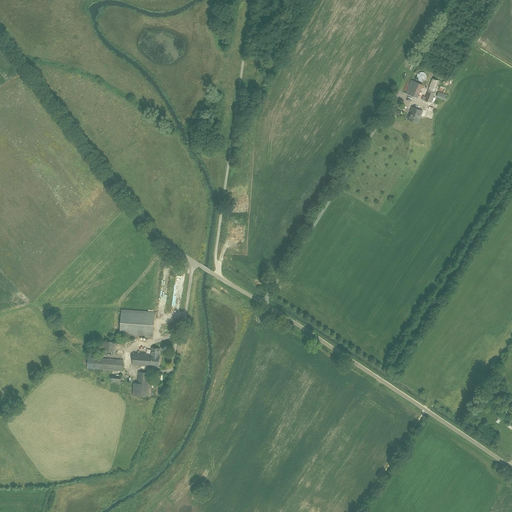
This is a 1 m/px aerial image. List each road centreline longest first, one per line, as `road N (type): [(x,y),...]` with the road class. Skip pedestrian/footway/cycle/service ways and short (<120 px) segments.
road 1 (unclassified): [(511,468),(166,243),(0,32)]
road 2 (unknown): [(192,261),(179,328),(130,350)]
